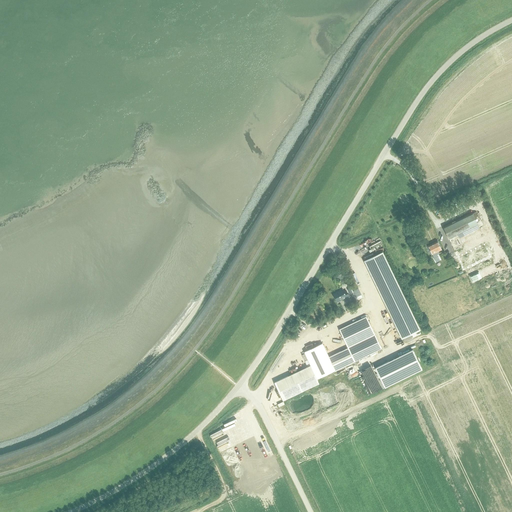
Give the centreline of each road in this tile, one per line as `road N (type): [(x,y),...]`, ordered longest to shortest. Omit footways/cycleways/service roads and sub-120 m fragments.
road 1 (tertiary): [(239,387),(423,91),(467,49),(511,22)]
road 2 (tertiary): [(75,511),(158,461),(239,387)]
road 3 (tertiary): [(309,511),(254,398),(239,387)]
